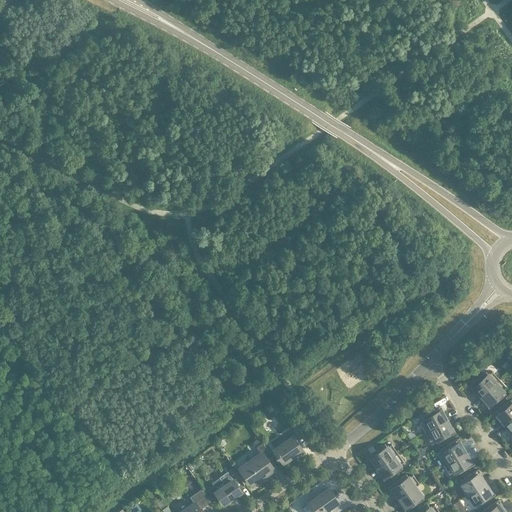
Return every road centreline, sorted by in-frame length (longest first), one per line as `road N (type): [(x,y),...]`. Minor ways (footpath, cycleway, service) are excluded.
road 1 (secondary): [(387,161),(173,26)]
road 2 (secondary): [(508,239),(387,161)]
road 3 (residential): [(511,477),(430,359)]
road 4 (secondary): [(387,161),(493,254)]
road 5 (residential): [(335,451),(430,359)]
